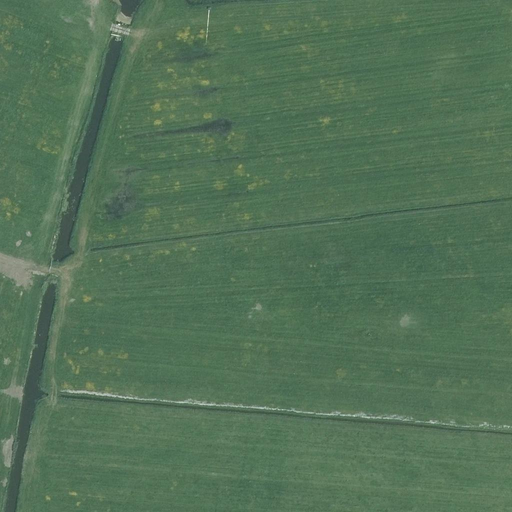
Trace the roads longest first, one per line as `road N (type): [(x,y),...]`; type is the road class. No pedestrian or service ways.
road 1 (track): [(144,38),(66,272),(53,400)]
road 2 (track): [(511,3),(155,30),(144,38)]
